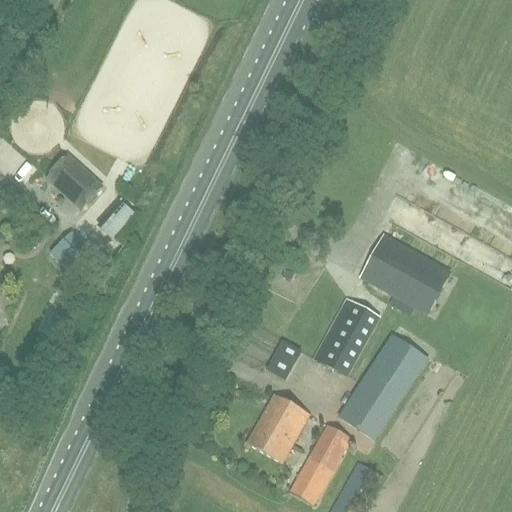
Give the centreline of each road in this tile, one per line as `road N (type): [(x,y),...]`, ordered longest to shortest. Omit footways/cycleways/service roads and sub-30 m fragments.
road 1 (primary): [(53,511),(301,0)]
road 2 (unclassified): [(135,511),(144,473),(375,0)]
